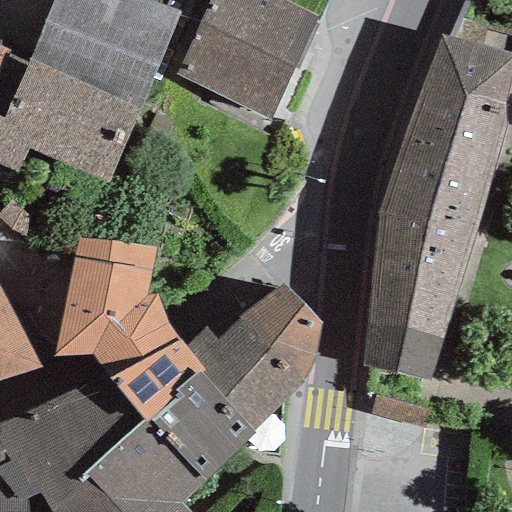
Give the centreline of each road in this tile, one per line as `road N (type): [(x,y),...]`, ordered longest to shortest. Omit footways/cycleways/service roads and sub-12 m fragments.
road 1 (residential): [(0,397),(94,363),(343,222)]
road 2 (tertiary): [(343,222),(313,511)]
road 3 (tertiary): [(419,0),(368,130),(343,222)]
